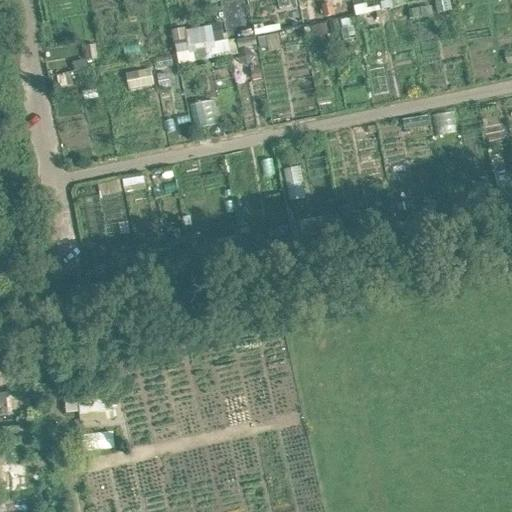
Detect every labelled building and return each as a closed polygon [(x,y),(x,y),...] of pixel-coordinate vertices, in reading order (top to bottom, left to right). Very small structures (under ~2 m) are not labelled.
[(183,10),(169,12),(179,62),(194,59),(192,48),(217,43),(214,23),(186,28),(183,10)] [(126,72),(130,90),(157,84),(153,66),(126,72)] [(210,70),(196,71),(198,94),(212,93),(210,70)] [(285,167),(290,198),(306,196),(301,165),(285,167)] [(29,169),(7,174),(13,206),(36,201),(29,169)] [(113,376),(79,376),(79,403),(113,403),(113,376)]
